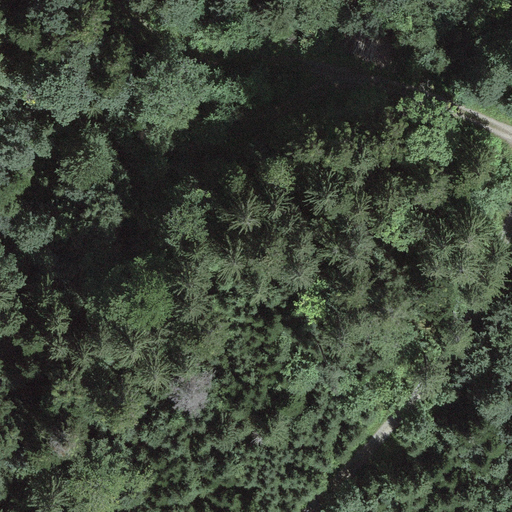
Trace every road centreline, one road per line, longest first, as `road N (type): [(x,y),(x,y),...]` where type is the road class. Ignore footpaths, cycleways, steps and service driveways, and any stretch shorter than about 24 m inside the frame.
road 1 (track): [(511,138),(360,81),(314,91),(216,140),(31,157),(0,147)]
road 2 (track): [(511,272),(313,511)]
road 3 (track): [(360,81),(295,59),(234,61),(179,48),(120,0)]
